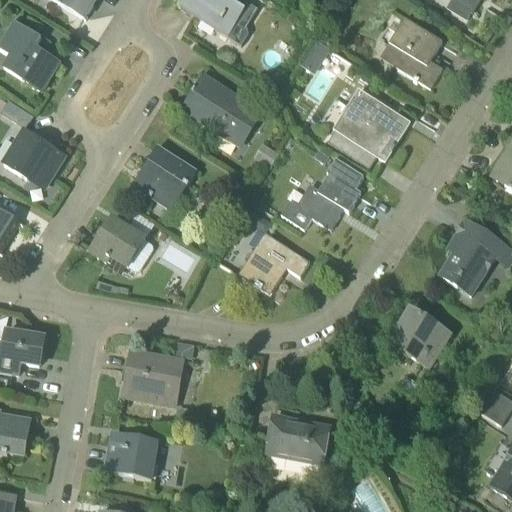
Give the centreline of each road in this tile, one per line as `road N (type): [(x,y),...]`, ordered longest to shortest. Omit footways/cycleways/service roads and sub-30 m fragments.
road 1 (residential): [(511,46),(349,303),(318,327),(290,336),(251,334),(89,310)]
road 2 (residential): [(56,511),(89,310)]
road 3 (residential): [(29,299),(41,262),(110,153)]
road 4 (residential): [(110,153),(74,127),(69,108),(125,29)]
road 5 (residential): [(110,153),(162,72),(154,48),(125,29)]
